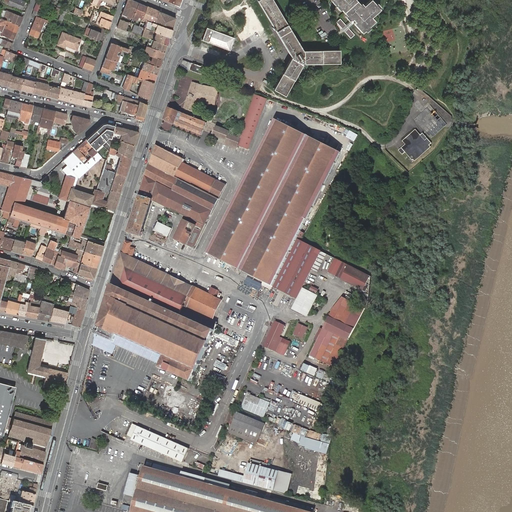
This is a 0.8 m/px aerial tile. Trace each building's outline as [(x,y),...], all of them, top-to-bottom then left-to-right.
[(25,1),(21,0),(3,0),(4,0),(8,2),(7,3),(22,9),(25,1)] [(138,3),(131,0),(127,0),(122,14),(124,15),(125,12),(131,15),(130,18),(132,18),(138,3)] [(257,0),(273,27),(275,26),(262,4),(259,0),(257,0)] [(337,62),(339,62),(339,54),(339,52),(337,52),(321,52),(303,52),(303,54),(300,54),(300,51),(301,51),(289,30),(290,29),(287,24),(286,25),(270,0),(259,0),(262,4),(275,26),(273,27),(272,27),(273,30),(274,29),(276,28),(277,30),(293,56),(296,57),(294,60),(293,59),(284,75),(276,88),(275,90),(283,95),(285,93),(301,63),(303,62),(321,62),(337,62)] [(272,0),(270,0),(286,25),(287,24),(272,0)] [(332,0),(351,21),(353,19),(355,22),(353,24),(362,33),(373,23),(369,19),(371,17),(380,9),(371,0),(370,0),(362,7),(356,0),(332,0)] [(37,1),(33,10),(39,13),(43,4),(37,1)] [(70,8),(58,3),(57,7),(62,9),(68,12),(70,8)] [(137,20),(140,21),(141,19),(142,17),(147,6),(138,3),(132,18),(137,20)] [(202,40),(228,50),(230,51),(231,51),(236,39),(242,13),(214,4),(206,30),(205,32),(204,35),(203,37),(202,40)] [(82,11),(71,6),(70,8),(68,12),(80,17),(82,11)] [(142,17),(141,19),(172,29),(176,18),(159,11),(147,6),(142,17)] [(19,25),(23,17),(14,14),(6,10),(3,19),(6,20),(12,22),(19,25)] [(111,21),(113,16),(101,11),(99,17),(101,18),(111,21)] [(45,22),(48,23),(49,21),(45,19),(38,16),(37,16),(32,28),(31,31),(36,34),(39,35),(40,33),(40,31),(44,21),(45,21),(45,22)] [(6,20),(3,19),(0,17),(0,22),(4,25),(3,27),(16,32),(19,25),(12,22),(6,20)] [(108,28),(111,21),(101,18),(99,17),(96,23),(98,24),(108,28)] [(347,24),(341,17),(337,21),(343,28),(347,24)] [(126,30),(129,22),(120,19),(117,27),(125,30),(126,30)] [(153,31),(156,32),(170,37),(172,29),(141,19),(140,21),(140,22),(140,23),(139,26),(144,28),(149,30),(153,31)] [(170,37),(156,32),(155,35),(153,34),(150,33),(149,33),(149,34),(149,35),(147,34),(148,31),(149,30),(144,28),(139,26),(134,25),(131,32),(146,37),(149,38),(151,39),(153,40),(157,41),(167,44),(170,37)] [(13,40),(16,32),(3,27),(0,34),(13,40)] [(91,28),(88,27),(87,27),(84,35),(88,36),(92,38),(98,40),(102,33),(95,30),(91,28)] [(350,27),(346,30),(352,37),(356,34),(350,27)] [(273,89),(275,90),(276,88),(284,75),(293,59),(293,56),(277,30),(276,28),(274,29),(291,57),(288,62),(273,89)] [(337,52),(339,52),(339,50),(337,50),(315,50),(314,50),(305,50),(302,50),(296,40),(290,29),(289,30),(301,51),(303,52),(321,52),(337,52)] [(80,40),(62,32),(57,45),(64,48),(65,46),(76,50),(80,40)] [(111,42),(118,45),(120,39),(113,37),(111,42)] [(3,39),(0,45),(10,48),(11,45),(12,42),(3,39)] [(164,52),(167,44),(157,41),(153,40),(151,39),(151,40),(150,42),(150,44),(148,43),(146,46),(151,47),(164,52)] [(132,58),(135,51),(131,49),(128,49),(118,45),(111,42),(105,58),(114,61),(116,61),(117,62),(119,56),(121,50),(127,52),(132,54),(127,65),(129,66),(132,58)] [(162,60),(164,52),(151,47),(146,46),(145,51),(132,46),(131,49),(135,51),(144,54),(152,56),(162,60)] [(6,50),(3,57),(15,61),(17,54),(9,51),(8,51),(7,51),(6,50)] [(159,67),(162,60),(152,56),(151,61),(148,60),(146,59),(146,60),(144,59),(143,62),(145,62),(159,67)] [(92,70),(96,61),(87,57),(82,67),(92,70)] [(114,61),(105,58),(102,67),(111,70),(113,70),(116,61),(114,61)] [(185,69),(190,71),(192,63),(188,62),(183,60),(180,67),(185,69)] [(157,75),(159,67),(145,62),(143,69),(141,68),(141,69),(142,70),(157,75)] [(302,64),(301,63),(285,93),(283,95),(285,96),(302,64)] [(51,74),(52,68),(40,64),(40,66),(39,68),(38,71),(51,74)] [(58,75),(59,71),(52,68),(51,74),(50,75),(55,76),(56,74),(58,75)] [(154,82),(157,75),(142,70),(141,69),(140,69),(139,69),(138,70),(140,71),(138,77),(139,77),(142,78),(154,82)] [(0,84),(8,87),(11,75),(0,72),(0,84)] [(11,75),(8,87),(20,90),(24,78),(25,75),(22,74),(21,77),(11,75)] [(120,87),(122,87),(128,90),(132,81),(134,76),(128,74),(127,75),(124,82),(122,82),(120,87)] [(137,95),(149,99),(154,82),(142,78),(139,77),(138,77),(134,76),(132,81),(136,83),(137,80),(141,81),(137,95)] [(24,78),(20,90),(32,93),(36,81),(24,78)] [(36,81),(32,93),(44,96),(47,85),(48,83),(37,81),(38,78),(36,78),(36,80),(36,81)] [(204,85),(192,82),(183,108),(196,113),(199,103),(215,106),(218,88),(204,85)] [(47,85),(44,96),(57,99),(60,88),(51,86),(47,85)] [(60,88),(57,99),(69,102),(72,91),(73,88),(71,88),(70,90),(69,90),(67,90),(65,89),(62,88),(60,88)] [(69,102),(81,105),(84,94),(85,91),(85,90),(84,90),(83,92),(83,93),(82,93),(79,92),(77,92),(75,91),(72,91),(69,102)] [(84,94),(81,105),(90,107),(92,96),(93,92),(90,91),(89,92),(85,91),(84,94)] [(249,149),(268,99),(256,95),(240,137),(229,133),(229,132),(223,130),(216,127),(212,134),(217,137),(226,140),(225,144),(237,149),(238,145),(239,145),(249,149)] [(148,104),(147,104),(139,101),(134,99),(123,96),(122,100),(121,101),(120,106),(119,110),(129,113),(130,114),(132,114),(131,117),(142,120),(143,117),(145,111),(148,104)] [(19,116),(22,102),(10,99),(8,108),(6,115),(7,116),(8,113),(17,115),(16,118),(18,118),(19,116)] [(452,118),(433,100),(414,121),(433,138),(452,118)] [(30,119),(33,105),(28,104),(22,102),(19,116),(25,117),(25,121),(24,122),(28,123),(29,119),(30,119)] [(39,120),(43,108),(34,106),(31,118),(30,123),(32,124),(33,119),(39,120)] [(208,133),(212,134),(216,127),(223,130),(224,127),(217,124),(207,120),(206,122),(191,116),(180,112),(167,107),(163,120),(175,125),(191,131),(201,135),(203,131),(208,133)] [(52,122),(55,111),(43,108),(39,120),(38,125),(40,126),(49,128),(50,128),(51,125),(52,122)] [(65,119),(67,114),(55,111),(52,122),(64,125),(65,119)] [(90,122),(89,119),(73,115),(71,121),(72,121),(74,129),(73,129),(77,134),(90,122)] [(273,286),(306,220),(340,152),(309,136),(275,119),(207,253),(226,263),(229,264),(249,274),(263,282),(263,283),(262,285),(271,289),(273,286)] [(112,131),(114,126),(106,123),(102,124),(96,130),(104,140),(108,137),(110,138),(110,137),(112,131)] [(135,145),(139,132),(138,132),(114,126),(112,131),(110,137),(113,138),(120,140),(135,145)] [(416,129),(403,141),(406,145),(399,151),(403,154),(405,152),(410,158),(412,160),(413,159),(415,161),(431,146),(430,145),(432,143),(423,133),(420,135),(416,129)] [(9,131),(2,130),(0,137),(0,139),(7,141),(8,135),(9,131)] [(104,140),(96,130),(85,140),(93,148),(94,149),(104,140)] [(318,136),(316,138),(331,146),(332,143),(318,136)] [(113,138),(110,137),(110,138),(108,137),(104,140),(94,149),(95,150),(96,152),(101,157),(102,158),(106,159),(110,146),(113,138)] [(48,140),(46,148),(58,151),(60,142),(48,140)] [(85,140),(76,148),(87,160),(89,158),(87,156),(86,154),(93,148),(85,140)] [(130,159),(135,145),(120,140),(117,151),(121,154),(130,159)] [(11,150),(13,150),(15,144),(15,143),(7,141),(5,148),(5,149),(2,161),(7,162),(10,151),(11,152),(11,150)] [(13,150),(10,164),(20,166),(23,154),(23,151),(21,151),(22,145),(15,144),(13,150)] [(152,199),(152,200),(153,201),(170,209),(187,217),(186,221),(184,220),(174,239),(187,245),(195,228),(202,231),(205,226),(226,185),(182,163),(182,162),(184,159),(165,149),(155,144),(139,195),(152,199)] [(76,148),(72,152),(83,163),(84,163),(87,160),(76,148)] [(87,156),(89,158),(91,157),(96,152),(95,150),(87,156)] [(25,178),(0,171),(0,182),(9,186),(2,210),(10,212),(9,215),(9,216),(10,216),(14,217),(20,219),(31,222),(34,223),(41,225),(43,226),(45,227),(48,228),(52,229),(53,229),(53,230),(65,233),(71,235),(73,236),(79,238),(80,234),(83,225),(83,226),(89,207),(89,206),(90,202),(105,207),(106,202),(102,200),(105,192),(97,189),(94,189),(92,195),(73,189),(77,178),(78,177),(88,168),(84,163),(83,163),(72,152),(63,161),(67,166),(62,170),(66,175),(59,197),(67,200),(68,200),(63,217),(62,217),(62,218),(23,206),(14,202),(19,185),(23,186),(25,178)] [(96,152),(91,157),(95,162),(101,157),(96,152)] [(23,154),(20,166),(25,168),(29,155),(23,154)] [(120,157),(115,173),(125,176),(130,159),(121,154),(120,157)] [(87,160),(84,163),(88,168),(95,162),(91,157),(89,158),(87,160)] [(111,171),(103,168),(97,189),(105,192),(109,193),(110,189),(120,192),(122,184),(125,176),(115,173),(111,171)] [(30,179),(27,178),(27,180),(30,181),(29,184),(30,184),(38,186),(43,185),(45,182),(44,181),(47,178),(45,176),(40,181),(30,179)] [(27,178),(25,178),(23,186),(19,185),(14,202),(23,206),(30,184),(29,184),(30,181),(27,180),(27,178)] [(109,193),(106,202),(105,207),(114,209),(117,201),(120,192),(110,189),(109,193)] [(139,195),(127,232),(131,234),(141,236),(141,235),(142,231),(152,200),(152,199),(139,195)] [(114,209),(105,207),(90,202),(89,206),(92,207),(92,206),(113,213),(114,209)] [(315,205),(308,219),(312,221),(319,208),(315,205)] [(9,216),(8,221),(14,223),(12,227),(17,228),(19,222),(20,219),(14,217),(10,216),(9,216)] [(168,227),(158,222),(154,231),(162,235),(167,238),(172,228),(168,227)] [(43,226),(41,225),(40,228),(39,231),(46,234),(48,228),(45,227),(43,226)] [(195,228),(187,245),(194,248),(202,231),(195,228)] [(63,238),(65,233),(53,230),(52,233),(63,238)] [(279,290),(305,243),(301,241),(305,233),(301,232),(297,240),(298,240),(274,287),(279,290)] [(3,237),(0,245),(0,247),(10,251),(13,241),(10,240),(11,235),(4,233),(3,237)] [(103,245),(104,242),(80,234),(79,238),(82,239),(87,240),(103,245)] [(13,241),(10,251),(21,253),(25,241),(14,239),(13,241)] [(25,241),(21,253),(31,256),(35,242),(25,239),(25,241)] [(81,243),(71,240),(70,239),(68,245),(84,251),(86,245),(81,243)] [(100,256),(103,245),(87,240),(82,239),(81,243),(86,245),(84,251),(100,256)] [(44,256),(42,261),(54,266),(57,256),(58,252),(53,250),(53,248),(54,248),(56,243),(50,240),(47,247),(44,256)] [(125,240),(121,253),(132,258),(133,257),(135,249),(130,247),(131,243),(125,240)] [(321,251),(305,243),(279,290),(296,298),(302,288),(321,251)] [(57,256),(54,266),(60,268),(64,258),(67,259),(73,260),(78,262),(80,263),(96,268),(100,256),(84,251),(83,255),(63,248),(62,251),(61,251),(60,256),(57,256)] [(326,254),(321,251),(312,269),(317,272),(326,254)] [(121,253),(111,283),(125,289),(136,294),(153,302),(178,314),(180,315),(181,313),(184,306),(193,287),(190,286),(185,283),(172,276),(171,277),(163,273),(132,258),(121,253)] [(9,266),(10,260),(0,257),(0,299),(0,298),(1,296),(3,289),(3,287),(4,284),(5,281),(6,278),(9,266)] [(64,258),(60,268),(64,270),(65,265),(75,268),(73,272),(77,273),(79,266),(77,265),(78,262),(73,260),(67,259),(64,258)] [(335,258),(328,271),(341,278),(341,279),(362,290),(369,276),(348,265),(335,258)] [(14,276),(18,262),(10,260),(9,266),(6,278),(9,279),(10,275),(14,276)] [(27,276),(29,266),(18,262),(14,276),(13,280),(25,284),(27,276)] [(80,263),(78,262),(77,265),(79,266),(77,273),(78,274),(77,276),(91,281),(92,278),(93,278),(96,268),(80,263)] [(34,278),(37,268),(29,266),(27,276),(34,278)] [(111,283),(96,333),(104,337),(105,336),(108,337),(107,339),(114,342),(118,335),(164,356),(160,365),(159,367),(191,381),(217,323),(212,321),(221,300),(213,297),(208,294),(193,287),(184,306),(181,313),(180,315),(178,314),(153,302),(136,294),(125,289),(111,283)] [(87,299),(89,290),(76,284),(74,292),(71,292),(70,294),(87,299)] [(29,298),(28,300),(33,301),(35,293),(35,294),(36,289),(32,288),(29,297),(29,298)] [(211,288),(208,294),(213,297),(216,290),(211,288)] [(302,288),(296,298),(297,299),(295,304),(297,305),(295,308),(293,307),(292,309),(299,312),(302,314),(308,317),(318,296),(316,295),(302,288)] [(22,295),(19,294),(17,303),(10,301),(10,299),(8,298),(8,299),(4,312),(17,315),(21,297),(22,295)] [(84,309),(87,299),(70,294),(70,295),(69,296),(72,297),(71,303),(70,305),(84,309)] [(42,295),(41,300),(53,303),(54,301),(55,299),(42,295)] [(17,315),(24,316),(28,302),(28,300),(29,298),(21,297),(17,315)] [(333,309),(310,355),(335,368),(342,354),(358,323),(365,310),(343,298),(333,309)] [(39,307),(41,300),(38,299),(37,305),(38,305),(37,307),(29,305),(30,303),(28,302),(24,316),(36,318),(39,307)] [(53,303),(41,300),(39,307),(36,318),(49,320),(52,307),(53,305),(53,303)] [(80,326),(84,309),(70,305),(64,304),(63,306),(63,307),(70,309),(73,310),(73,312),(75,312),(71,324),(80,326)] [(66,323),(71,324),(75,312),(73,312),(73,310),(70,309),(66,323)] [(264,346),(273,350),(284,326),(285,326),(275,321),(264,346)] [(298,324),(293,334),(302,338),(307,328),(298,324)] [(27,335),(0,330),(0,341),(24,348),(27,335)] [(92,344),(92,345),(94,346),(96,347),(113,354),(115,350),(117,346),(118,343),(114,342),(107,339),(104,337),(96,333),(94,338),(92,344)] [(118,343),(117,346),(118,346),(158,364),(160,365),(164,356),(118,335),(114,342),(118,343)] [(27,371),(46,377),(51,378),(52,378),(65,381),(67,373),(48,368),(38,365),(45,339),(35,337),(32,351),(31,353),(30,356),(27,371)] [(281,342),(277,352),(284,355),(289,345),(281,342)] [(213,367),(225,370),(227,364),(216,360),(213,367)] [(314,376),(317,369),(304,363),(300,370),(314,376)] [(319,369),(316,377),(322,379),(325,372),(319,369)] [(257,385),(259,379),(252,376),(250,382),(257,385)] [(46,377),(43,385),(62,390),(65,381),(52,378),(51,378),(46,377)] [(3,392),(5,385),(0,383),(0,434),(3,435),(13,396),(6,395),(3,392)] [(15,387),(5,385),(3,392),(6,395),(13,396),(15,387)] [(269,403),(247,393),(241,408),(264,417),(269,403)] [(296,402),(324,413),(327,405),(299,394),(296,402)] [(268,410),(275,412),(277,403),(271,401),(268,410)] [(51,428),(53,421),(34,416),(15,411),(8,436),(26,441),(24,445),(21,444),(20,449),(19,451),(18,457),(43,463),(45,452),(45,451),(36,448),(30,447),(32,442),(37,444),(46,446),(48,440),(49,440),(52,429),(51,428)] [(264,424),(237,413),(229,432),(257,443),(264,424)] [(281,419),(278,426),(289,431),(292,423),(281,419)] [(132,437),(131,439),(143,445),(158,452),(182,462),(182,463),(188,449),(133,424),(128,435),(132,437)] [(298,446),(326,454),(331,436),(322,434),(320,441),(306,438),(306,437),(316,439),(318,432),(294,426),(292,431),(294,431),(291,441),(299,443),(298,446)] [(230,437),(223,450),(230,453),(236,441),(230,437)] [(99,441),(92,438),(90,448),(97,450),(99,441)] [(40,473),(43,463),(18,457),(19,451),(15,450),(15,453),(12,465),(40,473)] [(1,462),(12,465),(15,453),(13,453),(12,454),(10,454),(11,452),(9,452),(8,453),(4,452),(1,462)] [(135,497),(130,511),(162,511),(169,492),(179,475),(173,473),(168,472),(173,473),(174,469),(170,468),(146,461),(144,465),(141,475),(130,472),(124,494),(135,497)] [(244,482),(287,494),(292,474),(249,463),(244,482)] [(162,511),(313,511),(314,508),(282,499),(277,498),(275,502),(265,499),(266,495),(230,485),(206,478),(182,471),(180,476),(179,475),(169,492),(162,511)] [(18,504),(32,507),(35,495),(38,485),(34,484),(33,489),(30,488),(28,493),(21,492),(19,501),(16,500),(14,500),(14,502),(18,504)] [(15,496),(0,492),(0,498),(8,501),(13,502),(14,502),(14,500),(15,496)] [(30,511),(32,507),(18,504),(14,502),(13,502),(11,508),(13,508),(12,511),(5,511),(8,501),(0,498),(0,511),(30,511)]
